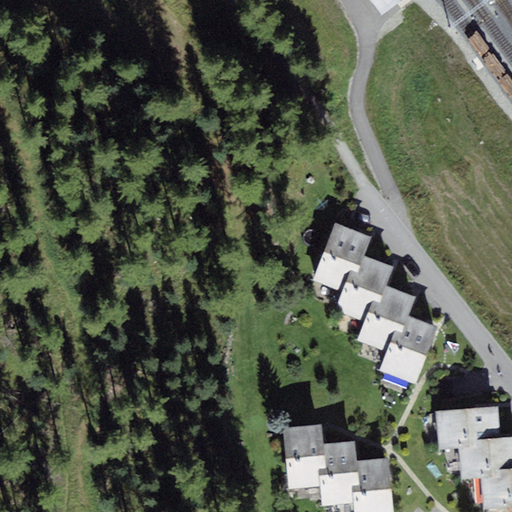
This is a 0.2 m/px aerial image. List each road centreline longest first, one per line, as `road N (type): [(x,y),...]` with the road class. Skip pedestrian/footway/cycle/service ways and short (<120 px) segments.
road 1 (residential): [(322,139),(511,380)]
road 2 (track): [(228,0),(322,139)]
